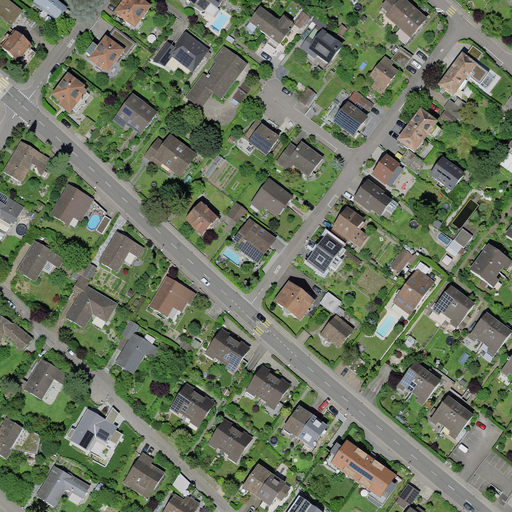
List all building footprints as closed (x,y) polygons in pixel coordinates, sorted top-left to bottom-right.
[(0,0),(0,17),(2,19),(11,26),(17,19),(23,12),(7,0),(0,0)] [(59,0),(36,0),(35,2),(59,21),(69,8),(59,0)] [(149,6),(140,0),(122,0),(112,13),(133,28),(149,6)] [(223,0),(185,0),(193,6),(197,0),(205,0),(217,9),(223,0)] [(398,0),(397,0),(385,0),(379,7),(386,13),(383,17),(410,40),(428,20),(421,13),(405,0),(398,0)] [(278,21),(259,7),(248,21),(253,25),(271,39),(279,45),(289,30),(287,29),(291,22),(283,16),(278,21)] [(299,29),(308,17),(301,12),(293,24),(299,29)] [(343,45),(318,26),(301,48),(325,67),(343,45)] [(133,43),(114,29),(107,38),(104,36),(96,46),(91,43),(83,53),(88,56),(85,59),(105,74),(122,51),(125,53),(133,43)] [(16,32),(2,50),(16,62),(15,63),(22,70),(36,53),(30,49),(33,46),(16,32)] [(167,42),(153,61),(164,69),(172,58),(193,74),(205,57),(208,60),(212,55),(208,52),(209,50),(184,32),(173,47),(167,42)] [(223,46),(184,96),(201,109),(213,94),(221,99),(247,64),(223,46)] [(412,57),(400,48),(392,59),(403,68),(412,57)] [(477,65),(461,53),(449,70),(464,81),(477,65)] [(395,63),(384,55),(369,77),(376,82),(371,88),(382,95),(399,71),(392,66),(395,63)] [(464,81),(449,70),(437,85),(452,97),(464,81)] [(84,86),(66,73),(49,95),(57,102),(56,104),(68,114),(71,110),(75,113),(80,106),(85,105),(83,102),(89,94),(82,89),(84,86)] [(316,93),(308,88),(299,100),(307,106),(316,93)] [(507,102),(511,96),(507,93),(503,99),(507,102)] [(511,95),(511,96),(507,102),(502,107),(511,114),(511,95)] [(155,114),(131,96),(112,121),(121,128),(124,124),(140,135),(155,114)] [(361,96),(356,102),(369,111),(373,105),(361,96)] [(469,108),(458,99),(454,103),(449,100),(443,108),(446,110),(457,119),(460,120),(469,108)] [(346,102),(332,121),(352,137),(367,118),(346,102)] [(437,121),(420,109),(408,124),(426,137),(437,121)] [(457,119),(446,110),(440,117),(452,126),(457,119)] [(95,123),(87,117),(78,128),(76,131),(84,137),(95,123)] [(266,155),(279,138),(256,120),(243,138),(266,155)] [(426,137),(408,124),(396,140),(414,153),(426,137)] [(157,139),(143,155),(159,169),(163,165),(179,177),(196,156),(169,135),(162,143),(157,139)] [(231,135),(227,141),(231,144),(235,139),(231,135)] [(52,158),(18,139),(0,170),(0,172),(20,184),(32,164),(36,167),(37,174),(46,180),(54,165),(49,162),(52,158)] [(290,142),(275,162),(289,172),(293,166),(309,178),(324,158),(300,141),(296,147),(290,142)] [(425,163),(407,149),(399,160),(417,174),(425,163)] [(399,165),(385,155),(371,175),(385,185),(399,165)] [(442,156),(429,175),(452,192),(466,173),(442,156)] [(269,177),(249,204),(259,212),(262,208),(278,219),(294,197),(269,177)] [(366,180),(352,201),(370,213),(371,211),(380,218),(392,200),(383,193),(384,192),(366,180)] [(92,200),(67,185),(50,216),(68,226),(73,218),(80,222),(92,200)] [(0,233),(4,235),(11,224),(13,225),(24,207),(9,199),(10,197),(0,191),(0,233)] [(218,219),(202,203),(185,221),(201,236),(218,219)] [(247,212),(235,203),(226,216),(234,222),(237,224),(247,212)] [(347,209),(329,233),(346,245),(349,241),(360,249),(369,237),(360,230),(365,222),(347,209)] [(111,220),(105,216),(96,230),(102,234),(111,220)] [(276,239),(248,218),(231,241),(238,245),(235,249),(257,266),(276,239)] [(38,233),(31,229),(24,242),(30,245),(33,240),(38,233)] [(472,237),(462,229),(453,240),(462,247),(463,248),(472,237)] [(143,249),(115,233),(98,263),(118,274),(126,261),(133,265),(143,249)] [(305,263),(323,276),(343,249),(325,236),(307,260),(305,263)] [(65,259),(33,240),(30,245),(15,271),(35,283),(47,262),(59,269),(65,259)] [(462,247),(453,240),(448,247),(457,254),(462,247)] [(507,270),(511,263),(511,262),(488,245),(478,257),(499,273),(503,267),(507,270)] [(411,255),(403,249),(389,268),(398,275),(408,262),(413,266),(419,257),(414,253),(411,255)] [(499,273),(478,257),(469,269),(483,280),(488,284),(493,288),(499,281),(495,278),(499,273)] [(97,270),(82,261),(76,272),(80,275),(90,281),(97,270)] [(434,283),(418,271),(393,303),(409,315),(434,283)] [(90,281),(80,275),(72,290),(79,294),(64,319),(83,331),(92,315),(106,324),(117,304),(87,286),(90,281)] [(197,294),(166,277),(149,308),(167,317),(173,307),(182,312),(187,303),(191,305),(197,294)] [(488,284),(483,280),(479,284),(484,288),(488,284)] [(314,301),(287,281),(272,302),(299,321),(314,301)] [(446,318),(462,296),(450,287),(432,311),(439,316),(441,314),(446,318)] [(135,293),(129,289),(126,295),(131,299),(135,293)] [(323,298),(319,304),(331,313),(340,301),(327,292),(323,298)] [(456,330),(475,305),(462,296),(446,318),(451,321),(449,325),(456,330)] [(499,322),(486,314),(468,338),(475,344),(478,340),(483,344),(499,322)] [(15,324),(0,316),(0,342),(3,337),(21,352),(33,338),(15,324)] [(335,316),(320,334),(338,349),(353,330),(335,316)] [(137,326),(129,321),(121,336),(128,340),(113,364),(132,376),(145,354),(155,360),(161,350),(133,333),(137,326)] [(511,332),(499,322),(483,344),(489,349),(487,352),(493,357),(511,332)] [(235,339),(221,329),(203,354),(213,360),(214,358),(220,361),(235,339)] [(250,349),(235,339),(220,361),(226,366),(225,368),(233,374),(242,360),(250,349)] [(511,354),(499,371),(507,377),(509,374),(511,375),(511,354)] [(354,355),(346,365),(356,374),(365,364),(354,355)] [(69,376),(40,359),(22,390),(41,401),(54,380),(64,386),(69,376)] [(414,362),(396,386),(403,393),(405,390),(411,394),(428,372),(414,362)] [(275,375),(261,366),(245,391),(254,397),(256,395),(260,398),(275,375)] [(441,381),(428,372),(411,394),(418,399),(416,403),(422,407),(441,381)] [(291,385),(275,375),(260,398),(267,402),(265,405),(274,411),(291,385)] [(185,417),(200,395),(186,384),(169,409),(178,415),(179,413),(185,417)] [(230,392),(224,388),(221,393),(227,397),(230,392)] [(214,405),(200,395),(185,417),(192,421),(190,423),(197,428),(214,405)] [(460,406),(447,396),(428,422),(435,426),(437,423),(443,428),(460,406)] [(472,416),(460,406),(443,428),(450,433),(448,436),(454,440),(472,416)] [(72,434),(65,430),(56,447),(65,452),(70,443),(89,453),(98,436),(108,442),(118,424),(87,407),(72,434)] [(298,439),(313,417),(306,412),(298,407),(283,428),(298,439)] [(312,448),(327,427),(319,421),(313,417),(298,439),(312,448)] [(34,435),(4,419),(0,426),(0,454),(5,458),(17,438),(28,445),(34,435)] [(239,429),(225,419),(207,443),(216,450),(218,446),(224,450),(239,429)] [(254,439),(239,429),(224,450),(229,454),(227,457),(236,464),(254,439)] [(376,461),(371,458),(346,440),(329,464),(339,471),(354,482),(357,484),(380,500),(397,476),(376,461)] [(331,452),(325,448),(317,459),(323,464),(331,452)] [(153,460),(140,452),(120,484),(147,501),(164,474),(150,465),(153,460)] [(257,497),(273,475),(258,464),(242,486),(257,497)] [(88,488),(52,467),(34,497),(54,509),(66,490),(81,499),(88,488)] [(190,484),(179,474),(172,485),(181,494),(190,484)] [(290,488),(273,475),(257,497),(269,506),(275,497),(280,501),(290,488)] [(419,493),(408,485),(398,497),(409,506),(419,493)] [(185,501),(174,495),(163,511),(194,511),(199,504),(187,498),(185,501)] [(318,511),(299,498),(289,511),(318,511)]
